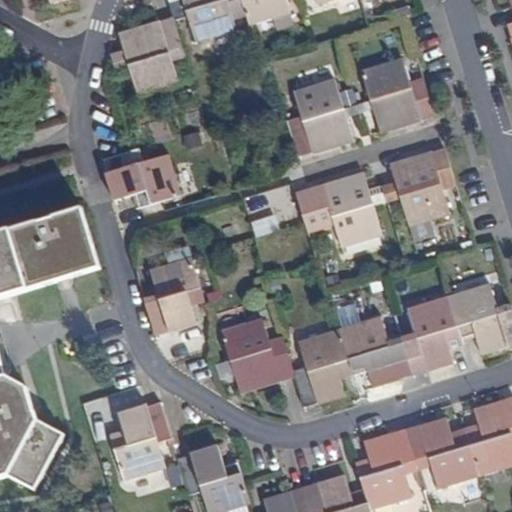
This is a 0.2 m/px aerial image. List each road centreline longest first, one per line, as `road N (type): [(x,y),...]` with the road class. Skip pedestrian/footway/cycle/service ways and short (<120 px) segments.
road 1 (residential): [(91,66),(83,129),(90,162),(148,354),(167,376),(240,422),(300,436),(511,375)]
road 2 (residential): [(491,112),(312,172)]
